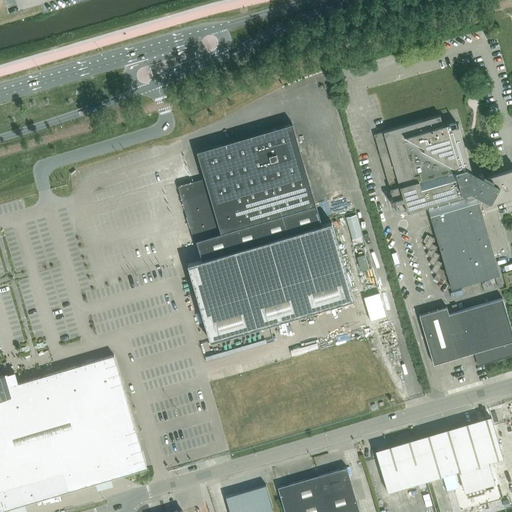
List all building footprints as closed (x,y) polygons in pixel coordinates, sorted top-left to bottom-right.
[(511,169),(492,176),(489,177),(479,171),(478,174),(471,170),(458,125),(456,125),(455,121),(442,124),(439,115),(373,134),(393,199),(391,200),(390,201),(390,202),(391,203),(392,203),(393,203),(394,203),(397,213),(425,204),(426,208),(428,209),(428,210),(451,288),(499,274),(492,251),(499,249),(501,254),(509,252),(494,200),(511,194),(511,169)] [(292,123),(291,123),(196,151),(204,178),(178,186),(182,199),(189,227),(185,232),(187,238),(193,240),(193,241),(196,240),(200,254),(320,218),(292,123)] [(346,217),(352,239),(362,236),(356,214),(346,217)] [(187,264),(210,341),(354,298),(331,221),(322,224),(320,218),(200,254),(202,260),(187,264)] [(429,236),(424,246),(429,249),(432,244),(435,238),(429,236)] [(429,249),(426,254),(431,257),(434,252),(437,247),(432,244),(429,249)] [(358,254),(362,267),(370,264),(366,251),(358,254)] [(431,257),(429,262),(434,265),(437,260),(439,255),(434,252),(431,257)] [(434,265),(431,271),(436,273),(439,268),(442,263),(437,260),(434,265)] [(436,273),(433,279),(439,282),(444,271),(439,268),(436,273)] [(363,297),(370,320),(386,316),(379,292),(363,297)] [(419,314),(433,364),(473,352),(476,362),(483,360),(484,364),(511,355),(511,331),(502,298),(448,313),(446,306),(419,314)] [(0,510),(117,476),(147,467),(113,355),(10,385),(7,373),(0,374),(0,510)] [(484,495),(483,490),(494,487),(486,462),(503,457),(491,418),(462,427),(461,422),(451,425),(452,430),(434,435),(432,430),(422,433),(424,438),(417,440),(376,452),(387,491),(425,480),(459,470),(465,489),(468,500),(484,495)] [(327,511),(359,511),(346,467),(317,476),(327,511)] [(278,487),(285,511),(327,511),(317,476),(278,487)] [(225,496),(229,511),(263,511),(273,509),(266,484),(225,496)]
